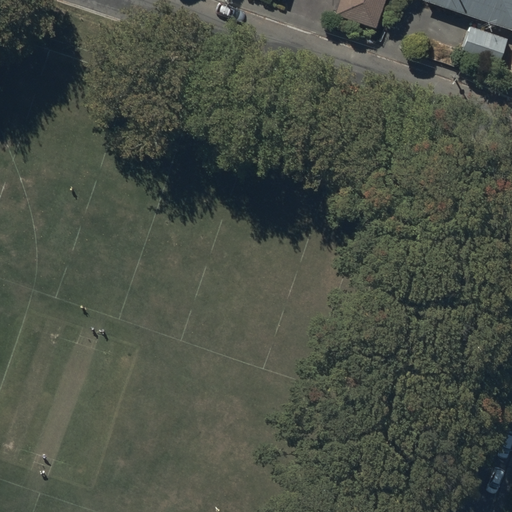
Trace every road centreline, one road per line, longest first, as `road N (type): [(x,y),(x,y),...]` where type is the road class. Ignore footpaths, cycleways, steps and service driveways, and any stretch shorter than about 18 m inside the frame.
road 1 (residential): [(120,0),(511,126)]
road 2 (residential): [(511,348),(457,511)]
